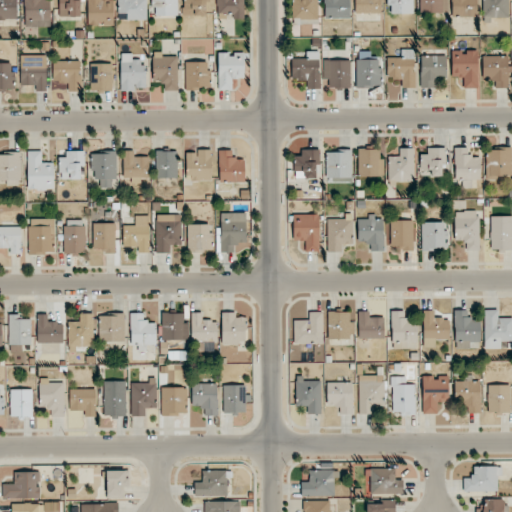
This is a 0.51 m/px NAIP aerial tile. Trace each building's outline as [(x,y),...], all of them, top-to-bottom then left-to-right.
[(17,0),(0,0),(0,19),(17,19),(17,0)] [(51,26),(50,0),(24,0),(25,26),(51,26)] [(58,0),(59,17),(81,16),(80,0),(58,0)] [(113,0),(87,0),(88,26),(114,25),(113,0)] [(178,16),(177,0),(151,0),(151,7),(156,7),(156,16),(178,16)] [(207,16),(207,0),(183,0),(183,15),(207,16)] [(243,18),(243,0),(217,0),(217,18),(243,18)] [(317,0),(292,0),(292,19),(318,19),(317,0)] [(350,18),(349,0),(323,0),(324,19),(350,18)] [(381,13),(380,0),(355,0),(355,13),(381,13)] [(412,14),(412,0),(386,0),(387,5),(391,5),(391,14),(412,14)] [(448,0),(419,0),(420,12),(448,13),(448,0)] [(451,0),(452,16),(477,16),(476,0),(451,0)] [(483,0),(483,19),(508,19),(508,0),(483,0)] [(402,88),(415,87),(414,49),(401,50),(401,57),(387,57),(387,78),(402,78),(402,88)] [(451,77),(464,78),(463,88),(477,88),(478,50),(452,50),(451,77)] [(291,58),(292,80),(307,79),(307,88),(320,88),(319,51),(307,51),(307,58),(291,58)] [(178,90),(177,56),(162,56),(162,52),(153,52),(153,80),(163,80),(163,90),(178,90)] [(244,53),(219,52),(218,89),(232,90),(232,78),(243,79),(244,53)] [(121,90),(145,89),(144,59),(132,59),(132,53),(120,53),(121,90)] [(20,85),(36,85),(36,91),(46,91),(47,55),(21,55),(20,85)] [(446,79),(446,56),(421,55),(420,88),(434,88),(434,78),(446,79)] [(508,56),(482,56),(482,81),(495,81),(495,88),(508,88),(508,56)] [(356,60),(356,87),(383,86),(382,67),(379,67),(378,59),(356,60)] [(53,88),(67,88),(67,90),(81,90),(81,60),(53,60),(53,88)] [(350,60),(323,60),(323,79),(329,79),(329,87),(350,88),(350,60)] [(13,63),(0,62),(0,89),(13,90),(13,63)] [(185,89),(209,88),(209,62),(185,62),(185,89)] [(90,91),(112,90),(112,63),(90,64),(90,91)] [(420,154),(420,176),(444,176),(444,147),(427,148),(427,154),(420,154)] [(467,147),(454,148),(455,180),(462,180),(462,188),(472,188),(472,179),(480,179),(480,156),(467,156),(467,147)] [(388,156),(389,181),(414,180),(413,148),(399,148),(399,156),(388,156)] [(294,171),(304,171),(304,178),(315,178),(315,163),(319,163),(319,149),(301,149),(301,155),(294,156),(294,171)] [(380,149),(358,149),(358,176),(384,176),(383,158),(380,158),(380,149)] [(486,178),(511,178),(511,149),(485,149),(486,178)] [(60,179),(81,179),(81,165),(84,165),(84,150),(67,151),(67,158),(60,158),(60,179)] [(232,150),(219,150),(219,182),(245,181),(245,158),(232,158),(232,150)] [(326,150),(326,181),(351,182),(352,150),(326,150)] [(28,190),(54,189),(54,163),(42,163),(42,151),(27,151),(28,190)] [(134,151),(123,151),(124,178),(132,178),(132,182),(149,181),(148,156),(134,156),(134,151)] [(155,178),(176,178),(177,151),(156,151),(155,178)] [(186,151),(186,180),(211,180),(212,151),(186,151)] [(0,180),(21,181),(22,152),(3,152),(3,154),(0,154),(0,180)] [(91,153),(91,171),(95,171),(95,179),(100,179),(100,188),(116,187),(115,152),(91,153)] [(479,250),(479,211),(455,211),(455,241),(466,242),(466,250),(479,250)] [(221,212),(220,252),(234,252),(234,243),(246,243),(247,213),(221,212)] [(328,252),(342,251),(342,244),(353,244),(352,213),(345,213),(345,218),(327,219),(328,252)] [(181,215),(156,214),(156,253),(170,253),(170,245),(181,245),(181,215)] [(319,214),(293,215),(293,240),(305,240),(305,252),(319,251),(319,214)] [(148,215),(135,216),(135,225),(123,225),(123,246),(137,246),(138,253),(149,252),(148,215)] [(511,234),(511,216),(491,216),(490,249),(511,250),(511,234)] [(370,251),(384,251),(383,219),(374,219),(374,217),(357,217),(358,243),(370,243),(370,251)] [(55,219),(29,219),(29,254),(55,253),(55,219)] [(85,220),(65,220),(64,253),(85,253),(85,220)] [(413,220),(390,220),(390,250),(413,251),(413,220)] [(422,250),(448,250),(448,230),(444,230),(444,222),(422,222),(422,250)] [(115,223),(93,223),(93,249),(104,249),(104,254),(115,254),(115,223)] [(210,224),(187,224),(187,252),(211,252),(210,224)] [(21,227),(0,226),(0,247),(10,248),(10,253),(21,253),(21,227)] [(423,310),(423,346),(435,346),(435,340),(449,340),(449,318),(434,318),(434,310),(423,310)] [(467,310),(454,310),(455,349),(470,349),(470,342),(480,341),(479,318),(467,319),(467,310)] [(484,349),(501,349),(501,341),(511,341),(511,317),(498,318),(498,310),(483,310),(484,349)] [(323,311),(308,311),(308,320),(294,320),(293,343),(323,344),(323,311)] [(328,339),(353,339),(353,322),(350,322),(350,311),(328,311),(328,339)] [(384,339),(384,317),(372,317),(372,311),(359,311),(358,338),(384,339)] [(407,348),(407,345),(416,345),(416,319),(404,319),(404,311),(392,311),(392,348),(407,348)] [(183,340),(184,313),(162,312),(161,340),(183,340)] [(192,342),(218,341),(217,320),(202,321),(202,312),(191,313),(192,342)] [(235,312),(222,312),(221,343),(245,344),(245,317),(235,317),(235,312)] [(94,346),(93,313),(79,313),(79,321),(68,321),(68,347),(94,346)] [(99,342),(125,341),(125,313),(99,314),(99,342)] [(143,313),(130,313),(131,345),(138,345),(138,351),(146,351),(146,345),(156,345),(156,322),(143,322),(143,313)] [(63,342),(63,322),(48,322),(48,314),(37,314),(37,343),(63,342)] [(31,344),(30,315),(8,315),(9,344),(31,344)] [(307,406),(307,414),(321,414),(320,381),(303,381),(303,375),(295,376),(296,406),(307,406)] [(358,376),(359,414),(373,413),(373,407),(384,407),(384,375),(358,376)] [(423,414),(440,413),(439,401),(448,401),(448,375),(436,376),(422,376),(423,414)] [(401,384),(401,376),(392,377),(392,413),(415,413),(415,384),(401,384)] [(131,416),(145,416),(146,407),(156,407),(156,378),(148,377),(148,382),(131,382),(131,416)] [(64,382),(48,383),(48,378),(39,378),(40,409),(51,409),(51,417),(64,416),(64,382)] [(455,381),(455,402),(463,402),(464,413),(481,413),(480,380),(455,381)] [(103,416),(125,416),(126,381),(104,381),(103,416)] [(353,382),(326,382),(326,406),(340,406),(340,414),(353,414),(353,382)] [(217,383),(192,384),(192,406),(205,406),(205,416),(218,415),(217,383)] [(509,384),(487,385),(488,413),(510,412),(509,384)] [(246,412),(245,385),(223,385),(224,412),(246,412)] [(162,415),(186,415),(186,387),(161,387),(162,415)] [(69,390),(70,410),(84,410),(85,416),(96,416),(95,388),(69,390)] [(32,389),(10,389),(10,417),(32,417),(32,389)] [(498,491),(498,475),(502,475),(501,466),(472,466),(473,478),(463,478),(463,491),(498,491)] [(368,493),(403,494),(403,479),(395,479),(395,469),(369,468),(368,493)] [(127,470),(106,471),(106,498),(123,498),(122,486),(127,486),(127,470)] [(228,495),(228,470),(202,471),(202,482),(194,482),(195,496),(228,495)] [(335,496),(335,470),(309,470),(309,482),(301,482),(301,496),(335,496)] [(2,498),(40,498),(40,472),(14,471),(14,484),(3,484),(2,498)] [(475,511),(503,511),(504,500),(476,499),(475,511)] [(204,501),(204,511),(240,511),(240,500),(204,501)] [(330,511),(331,500),(303,501),(302,511),(330,511)] [(394,511),(395,500),(380,500),(380,504),(367,504),(367,511),(394,511)] [(11,504),(11,511),(43,511),(43,503),(11,504)] [(81,503),(81,511),(118,511),(118,503),(81,503)]
